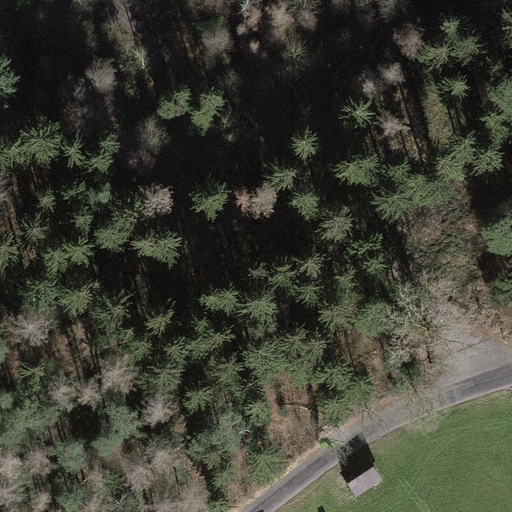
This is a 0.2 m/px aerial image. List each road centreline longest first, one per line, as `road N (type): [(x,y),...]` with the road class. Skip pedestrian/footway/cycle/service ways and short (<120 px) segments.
road 1 (track): [(107,0),(426,300),(480,379)]
road 2 (unclassified): [(255,511),(363,434),(511,370)]
